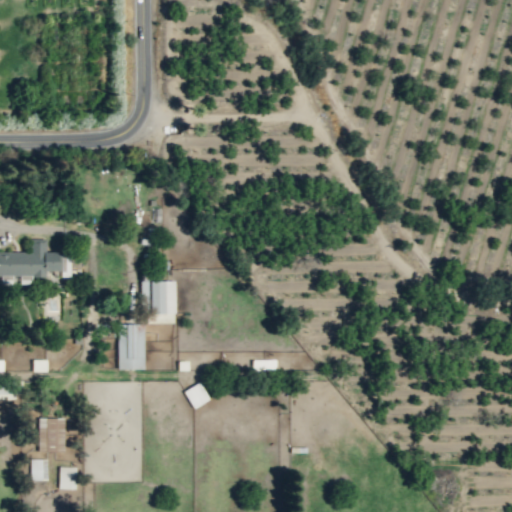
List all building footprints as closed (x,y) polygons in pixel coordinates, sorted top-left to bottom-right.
[(173,281),(139,280),(139,313),(151,313),(151,322),(173,322),(173,281)] [(116,369),(142,369),(142,324),(116,324),(116,369)] [(0,397),(19,398),(19,381),(0,381),(0,397)] [(182,391),(192,408),(208,399),(198,382),(182,391)] [(63,418),(37,417),(37,427),(49,427),(48,450),(62,451),(63,418)] [(45,479),(46,458),(29,458),(29,479),(45,479)] [(74,489),(75,467),(58,467),(58,488),(74,489)]
